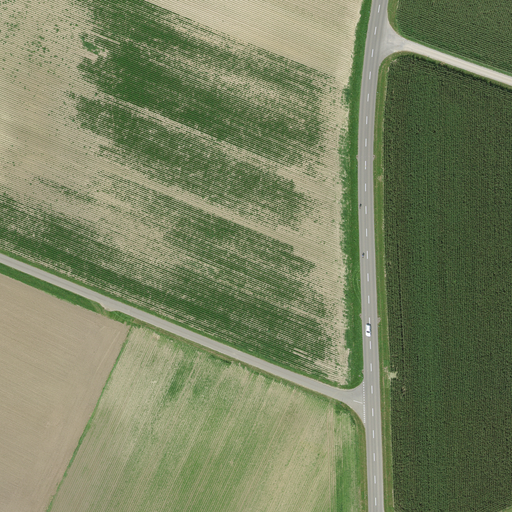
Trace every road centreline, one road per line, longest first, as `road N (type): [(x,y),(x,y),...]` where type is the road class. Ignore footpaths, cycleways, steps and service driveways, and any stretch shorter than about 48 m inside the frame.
road 1 (tertiary): [(380,0),(365,138),(376,511)]
road 2 (track): [(0,258),(373,404)]
road 3 (track): [(511,81),(374,36)]
